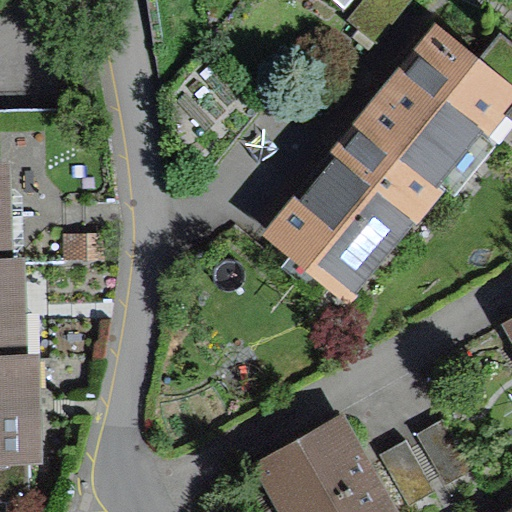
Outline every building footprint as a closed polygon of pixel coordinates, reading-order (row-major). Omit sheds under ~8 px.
[(416,1),(414,0),(363,0),(348,18),(379,45),(416,1)] [(486,48),(443,12),(266,224),(353,296),(511,107),(511,108),(511,34),(503,27),(486,48)] [(106,254),(105,226),(65,228),(66,256),(106,254)] [(16,264),(2,265),(0,264),(0,312),(15,312),(16,264)] [(0,359),(18,359),(15,312),(0,312),(0,359)] [(29,359),(18,359),(0,359),(0,409),(31,409),(29,359)] [(398,511),(406,508),(349,403),(256,454),(288,511),(398,511)] [(0,409),(0,498),(26,498),(25,457),(31,457),(31,409),(0,409)] [(443,415),(418,429),(448,481),(472,467),(443,415)] [(438,487),(408,434),(379,450),(409,503),(438,487)] [(511,511),(511,503),(495,511),(511,511)]
